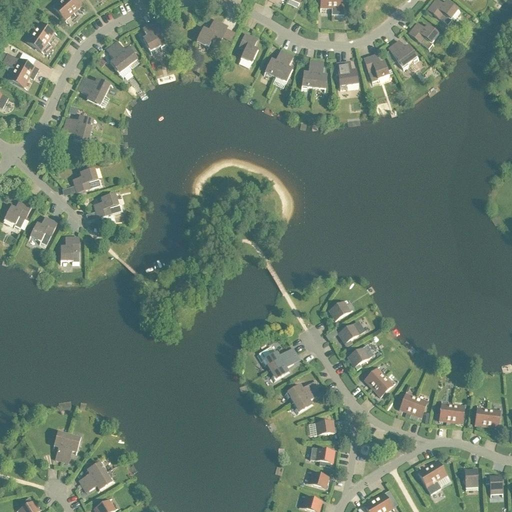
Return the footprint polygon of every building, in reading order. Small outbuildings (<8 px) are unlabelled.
[(74,0),(63,0),(53,10),(64,23),(82,8),(74,0)] [(319,0),(320,11),(331,11),(331,0),(319,0)] [(331,0),(331,11),(331,18),(343,18),(343,0),(331,0)] [(450,22),(457,13),(446,4),(443,8),(436,2),(428,13),(439,22),(439,21),(448,29),(453,24),(450,22)] [(202,31),(196,44),(209,50),(211,44),(219,48),(228,29),(213,22),(207,34),(202,31)] [(39,25),(26,45),(41,55),(54,35),(39,25)] [(143,31),(147,39),(144,42),(150,54),(160,48),(161,50),(166,48),(154,25),(143,31)] [(424,32),(417,26),(409,37),(419,46),(420,45),(429,53),(433,48),(431,46),(438,37),(427,28),(424,32)] [(239,50),(244,52),(241,61),(252,66),(257,53),(253,51),(257,43),(245,37),(239,50)] [(117,44),(111,49),(128,70),(137,62),(129,51),(125,55),(119,47),(117,44)] [(404,52),(399,44),(388,52),(396,63),(403,73),(409,70),(407,67),(412,63),(414,66),(418,63),(408,49),(404,52)] [(108,56),(114,63),(110,66),(119,77),(128,70),(111,49),(106,53),(108,55),(108,56)] [(270,63),(264,76),(275,81),(287,56),(280,53),(279,56),(275,65),(270,63)] [(291,62),(293,59),(287,56),(275,81),(286,86),(292,73),(287,71),(291,62)] [(2,66),(13,72),(29,81),(33,83),(39,73),(19,62),(18,63),(7,57),(2,66)] [(376,58),(363,62),(368,75),(372,87),(379,85),(378,82),(389,78),(384,65),(379,67),(376,58)] [(303,76),(301,93),(306,93),(306,91),(313,91),(316,65),(310,64),(309,67),(308,77),(303,76)] [(323,69),(323,66),(316,65),(313,91),(325,93),(327,79),(322,78),(323,69)] [(349,65),(336,67),(338,81),(340,93),(346,92),(346,89),(357,88),(356,74),(351,74),(349,65)] [(13,72),(8,82),(23,91),(29,81),(13,72)] [(80,87),(105,99),(110,88),(97,82),(95,86),(86,82),(83,81),(80,87)] [(89,99),(87,103),(99,109),(105,99),(80,87),(77,93),(80,94),(80,95),(89,99)] [(64,128),(90,135),(93,123),(80,120),(78,125),(69,122),(66,122),(64,128)] [(66,136),(75,138),(74,143),(87,146),(90,135),(64,128),(63,135),(66,136)] [(90,192),(102,188),(100,182),(97,183),(94,172),(80,176),(82,180),(73,183),(76,196),(90,192)] [(101,201),(103,206),(93,209),(97,221),(111,217),(123,214),(121,208),(118,208),(115,197),(101,201)] [(4,222),(14,228),(13,230),(19,233),(25,222),(31,210),(19,204),(15,212),(10,210),(4,222)] [(36,227),(30,239),(40,245),(39,247),(45,250),(50,239),(51,239),(57,226),(45,221),(40,229),(36,227)] [(65,241),(65,250),(60,251),(60,265),(72,264),(72,267),(79,267),(79,255),(78,241),(65,241)] [(179,287),(172,282),(170,285),(171,291),(175,293),(179,287)] [(344,305),(328,314),(335,324),(350,315),(344,305)] [(358,325),(338,337),(344,347),(350,343),(364,335),(358,325)] [(362,351),(347,360),(353,371),(369,361),(362,351)] [(275,355),(261,364),(263,369),(266,367),(269,373),(293,359),(289,353),(286,355),(278,360),(275,355)] [(273,379),(270,380),(273,385),(288,376),(285,371),(293,366),(296,365),(293,359),(269,373),(273,379)] [(377,371),(364,383),(372,392),(385,380),(377,371)] [(385,380),(372,392),(380,400),(393,388),(385,380)] [(299,388),(284,397),(287,401),(290,400),(293,405),(304,399),(316,391),(312,386),(310,387),(301,392),(299,388)] [(317,399),(319,397),(316,391),(304,399),(293,405),(297,411),(294,413),(297,417),(311,408),(309,404),(317,399)] [(405,396),(399,413),(410,417),(416,400),(405,396)] [(416,400),(410,417),(421,421),(427,405),(416,400)] [(441,407),(439,424),(450,426),(452,408),(441,407)] [(452,408),(450,426),(462,427),(464,409),(452,408)] [(476,411),(474,429),(486,430),(488,412),(476,411)] [(488,412),(486,430),(497,431),(500,414),(488,412)] [(332,424),(315,427),(317,439),(334,436),(332,424)] [(54,449),(58,450),(56,459),(55,463),(62,464),(69,438),(62,437),(63,434),(58,432),(54,449)] [(69,438),(62,464),(68,466),(69,463),(72,454),(77,455),(81,439),(76,437),(75,440),(69,438)] [(317,452),(315,464),(332,466),(334,455),(317,452)] [(82,482),(79,484),(82,490),(106,475),(102,470),(105,468),(102,464),(87,473),(90,477),(82,482)] [(427,470),(436,485),(446,479),(437,464),(427,470)] [(427,470),(417,476),(426,491),(436,485),(427,470)] [(476,472),(464,473),(465,490),(477,490),(476,472)] [(106,475),(82,490),(86,495),(89,494),(97,489),(100,493),(114,484),(112,480),(109,481),(106,475)] [(311,476),(308,487),(325,492),(328,480),(311,476)] [(501,479),(489,479),(490,497),(502,496),(501,479)] [(373,502),(379,511),(391,511),(392,511),(383,496),(373,502)] [(305,500),(301,511),(304,511),(319,511),(322,504),(305,500)] [(379,511),(373,502),(363,509),(365,511),(379,511)] [(114,511),(109,503),(93,511),(114,511)]
